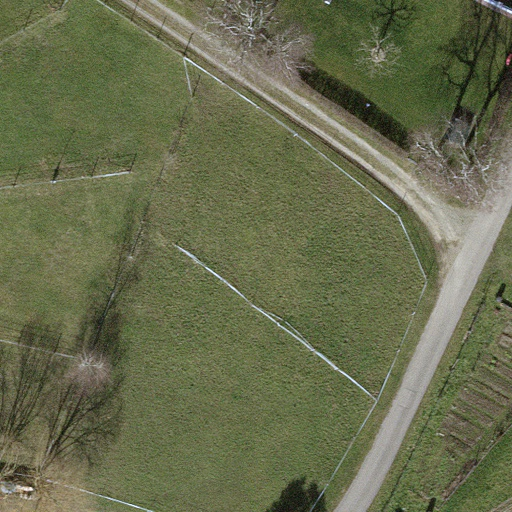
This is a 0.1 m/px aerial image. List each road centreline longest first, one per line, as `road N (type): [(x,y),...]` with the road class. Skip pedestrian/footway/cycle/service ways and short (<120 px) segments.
road 1 (track): [(152,0),(485,236)]
road 2 (residential): [(353,511),(511,183)]
